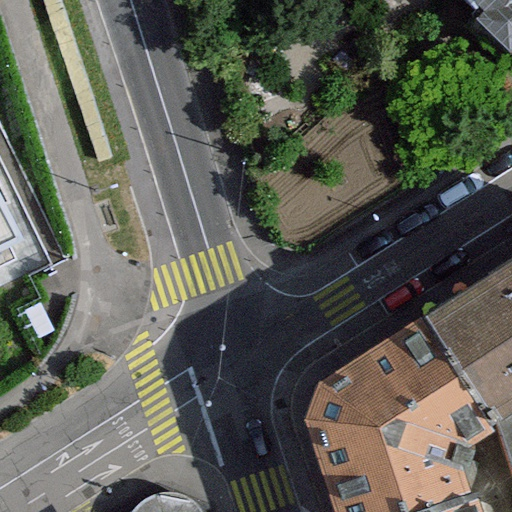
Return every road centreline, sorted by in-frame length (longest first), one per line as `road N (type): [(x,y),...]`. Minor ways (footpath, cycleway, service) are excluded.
road 1 (tertiary): [(130,0),(214,264),(233,358)]
road 2 (residential): [(233,358),(511,194)]
road 3 (residential): [(233,358),(153,394),(0,499)]
road 4 (tertiary): [(233,358),(243,428),(271,511)]
